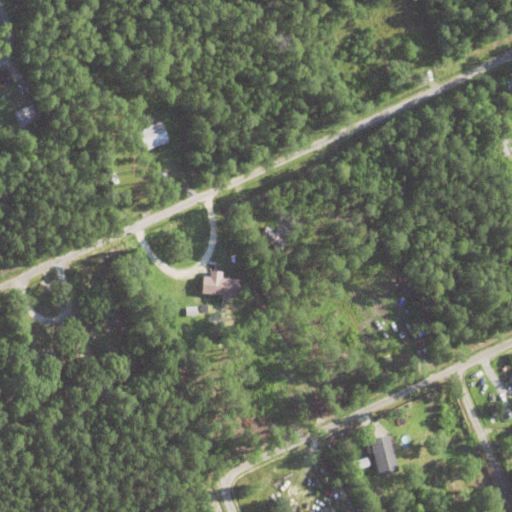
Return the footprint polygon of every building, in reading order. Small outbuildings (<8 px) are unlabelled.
[(274,42),(284,37),(290,48),(279,53),(274,42)] [(382,59),(396,52),(392,44),(402,40),(410,54),(401,59),(403,62),(388,70),(382,59)] [(398,68),(412,61),(415,66),(400,73),(398,68)] [(0,67),(3,66),(11,80),(0,86),(0,67)] [(16,128),(35,122),(30,105),(11,111),(16,128)] [(134,128),(139,149),(163,144),(158,123),(134,128)] [(190,136),(191,144),(190,144),(191,152),(186,153),(183,135),(188,134),(188,136),(190,136)] [(493,141),(502,137),(510,161),(502,164),(493,141)] [(182,154),(184,161),(177,163),(170,139),(175,138),(180,155),(182,154)] [(161,150),(162,156),(145,160),(144,153),(148,153),(148,150),(155,149),(155,151),(161,150)] [(295,226),(318,206),(323,212),(300,232),(295,226)] [(300,254),(310,248),(314,255),(304,261),(300,254)] [(200,292),(201,276),(238,278),(237,295),(200,292)] [(184,306),(195,306),(195,315),(184,315),(184,306)] [(51,375),(42,354),(58,347),(59,351),(73,345),(81,362),(51,375)] [(127,355),(134,352),(138,359),(131,363),(127,355)] [(89,356),(93,354),(99,369),(94,371),(89,356)] [(116,370),(128,364),(133,374),(122,380),(116,370)] [(271,372),(272,380),(271,380),(272,385),(267,386),(263,369),(268,368),(269,372),(271,372)] [(103,377),(114,371),(119,379),(107,385),(103,377)] [(404,443),(403,441),(396,444),(391,433),(398,430),(397,428),(404,424),(405,427),(411,424),(410,422),(416,419),(424,434),(404,443)] [(372,426),(376,421),(388,432),(384,436),(372,426)] [(351,448),(350,449),(339,444),(344,434),(355,439),(353,444),(355,445),(353,449),(351,448)] [(376,442),(385,440),(387,451),(378,452),(376,442)]
